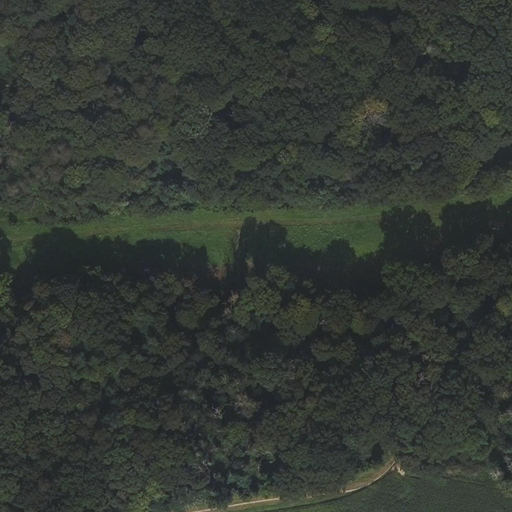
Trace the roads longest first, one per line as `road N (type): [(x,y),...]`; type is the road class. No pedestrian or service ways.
road 1 (track): [(0,94),(150,45),(356,27),(422,0)]
road 2 (track): [(511,375),(425,425),(367,484),(223,511)]
